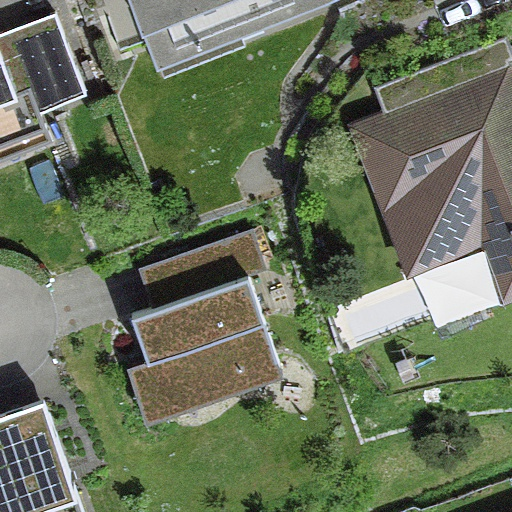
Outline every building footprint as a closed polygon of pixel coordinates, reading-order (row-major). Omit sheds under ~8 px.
[(122,0),(143,59),(310,0),(122,0)] [(42,15),(0,29),(0,129),(74,103),(42,15)] [(408,156),(445,142),(501,289),(511,285),(511,137),(510,139),(488,82),(393,118),(408,156)] [(142,417),(285,366),(249,268),(263,263),(249,225),(137,265),(149,300),(129,307),(146,355),(123,363),(142,417)] [(0,506),(72,481),(40,390),(0,404),(0,506)]
